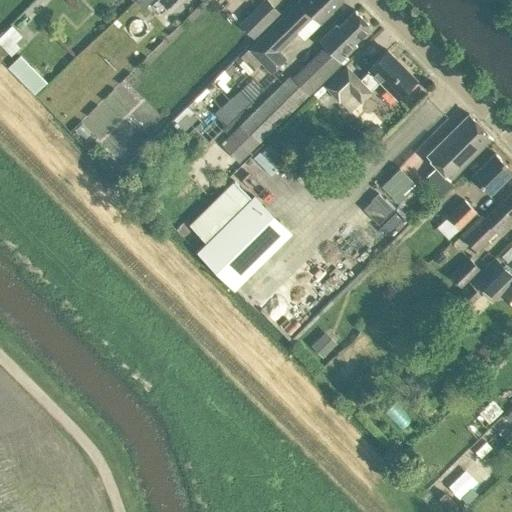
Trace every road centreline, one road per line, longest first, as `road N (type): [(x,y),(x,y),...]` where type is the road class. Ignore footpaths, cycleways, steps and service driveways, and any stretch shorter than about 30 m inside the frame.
road 1 (unclassified): [(0,352),(97,454),(120,511)]
road 2 (residential): [(511,140),(374,0)]
